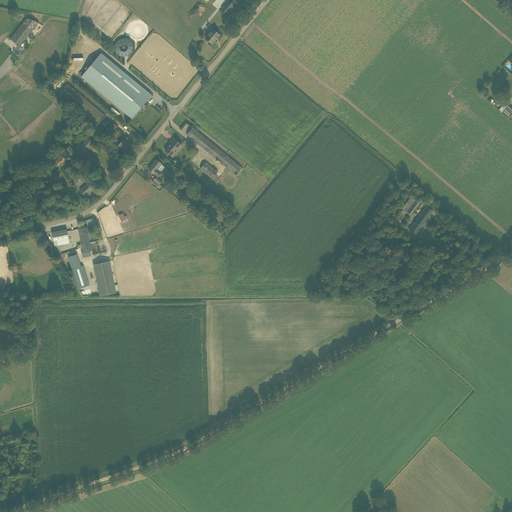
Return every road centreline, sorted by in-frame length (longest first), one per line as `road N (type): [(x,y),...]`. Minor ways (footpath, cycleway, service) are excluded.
road 1 (track): [(0,511),(168,454),(472,275)]
road 2 (unclassified): [(0,233),(89,210),(108,195),(269,0)]
